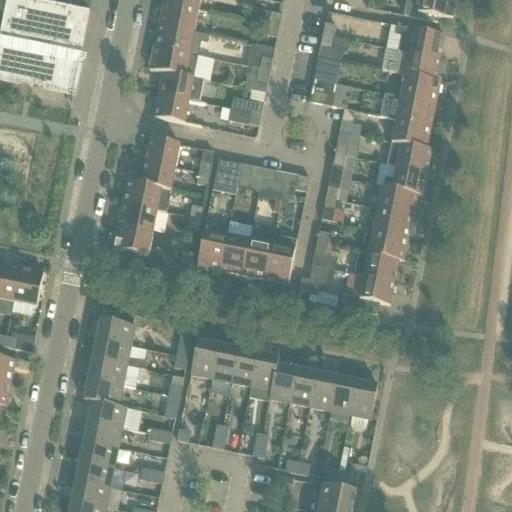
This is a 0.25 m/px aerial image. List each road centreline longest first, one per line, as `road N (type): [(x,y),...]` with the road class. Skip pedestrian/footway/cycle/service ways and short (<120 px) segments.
road 1 (residential): [(104,119),(25,511)]
road 2 (residential): [(292,300),(319,174),(265,157)]
road 3 (residential): [(104,119),(265,157)]
road 4 (residential): [(265,157),(299,0)]
road 5 (residential): [(129,0),(104,119)]
